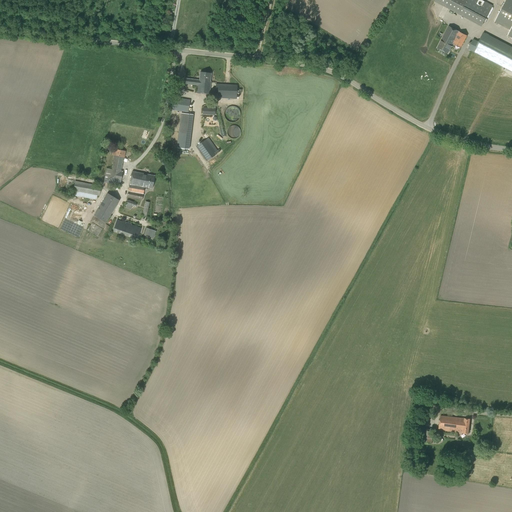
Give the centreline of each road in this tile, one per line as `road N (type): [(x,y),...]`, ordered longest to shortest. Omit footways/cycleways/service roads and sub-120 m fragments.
road 1 (tertiary): [(511,148),(448,137),(309,63),(0,31)]
road 2 (unknown): [(501,0),(454,63),(425,125)]
